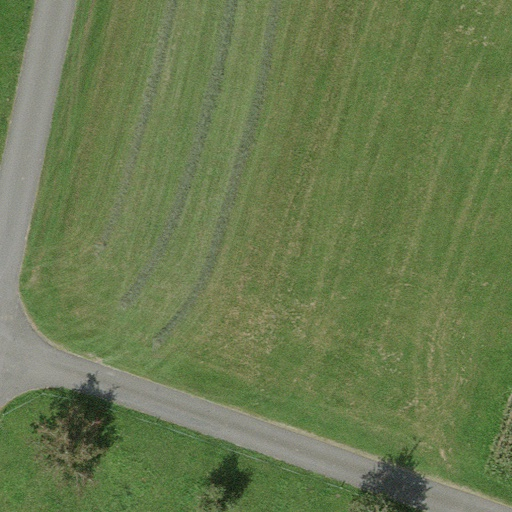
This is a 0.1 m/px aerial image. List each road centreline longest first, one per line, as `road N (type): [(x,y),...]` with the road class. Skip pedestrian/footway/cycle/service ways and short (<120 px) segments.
road 1 (unclassified): [(0,353),(455,511)]
road 2 (unclassified): [(0,264),(55,0)]
